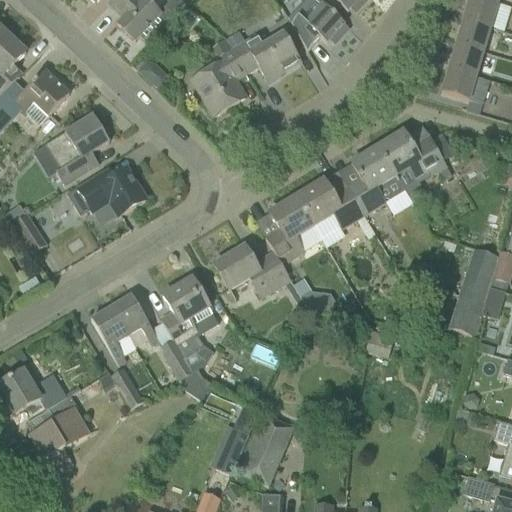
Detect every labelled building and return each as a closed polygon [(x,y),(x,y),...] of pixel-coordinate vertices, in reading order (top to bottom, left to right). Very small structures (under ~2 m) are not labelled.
[(188,7),(180,0),(176,0),(159,19),(138,0),(115,0),(110,6),(107,8),(122,22),(116,28),(134,46),(138,42),(147,49),(188,7)] [(313,0),(322,8),(333,18),(340,10),(346,16),(353,8),(358,13),(369,1),(367,0),(313,0)] [(474,0),(469,0),(462,24),(489,32),(497,6),(474,0)] [(297,20),(290,28),(293,32),(307,55),(319,42),(325,48),(332,40),(337,44),(348,32),(333,18),(322,8),(312,19),(305,27),(301,23),(297,20)] [(455,48),(482,56),(489,32),(462,24),(455,48)] [(25,57),(3,36),(0,40),(0,100),(17,82),(9,74),(25,57)] [(232,54),(245,78),(258,71),(268,88),(280,81),(279,78),(299,66),(283,40),(263,52),(255,40),(232,54)] [(475,80),(482,56),(455,48),(448,72),(475,80)] [(245,78),(232,54),(219,62),(222,66),(190,85),(191,86),(193,85),(200,96),(198,97),(212,121),(239,106),(238,105),(228,89),(245,78)] [(139,64),(136,61),(130,68),(136,74),(138,73),(154,88),(161,92),(169,85),(165,77),(155,68),(147,64),(145,65),(142,61),(139,64)] [(468,105),(475,80),(448,72),(441,97),(468,105)] [(30,90),(12,109),(23,119),(25,117),(39,130),(48,121),(55,113),(68,99),(54,85),(56,82),(49,75),(46,78),(44,75),(30,90)] [(98,169),(91,157),(109,146),(92,120),(75,130),(63,137),(44,149),(60,175),(55,177),(63,190),(75,184),(81,180),(98,169)] [(377,151),(394,179),(408,171),(417,187),(436,176),(445,170),(429,144),(428,144),(430,148),(415,157),(402,136),(377,151)] [(360,185),(348,193),(363,219),(385,206),(384,203),(385,202),(390,205),(405,196),(394,179),(377,151),(350,168),(360,185)] [(436,176),(441,184),(450,179),(445,170),(436,176)] [(109,172),(65,199),(79,221),(107,204),(108,206),(118,221),(145,204),(126,174),(114,181),(109,172)] [(322,185),(297,200),(314,230),(332,219),(341,233),(363,219),(348,193),(332,202),(322,185)] [(265,243),(273,257),(281,269),(302,256),(294,242),(314,230),(297,200),(269,217),(282,239),(268,247),(266,242),(265,243)] [(20,209),(5,219),(12,229),(26,220),(20,209)] [(32,259),(41,253),(47,249),(27,219),(26,220),(12,229),(32,259)] [(281,269),(273,257),(253,268),(243,251),(213,269),(229,295),(250,283),(261,302),(290,284),(281,269)] [(484,308),(488,293),(499,262),(474,254),(460,300),(484,308)] [(499,262),(488,293),(505,298),(508,288),(509,288),(511,278),(511,259),(501,256),(499,262)] [(172,317),(160,325),(172,345),(192,378),(193,379),(198,375),(203,372),(213,358),(203,350),(194,337),(200,333),(205,335),(214,329),(216,324),(209,312),(201,300),(191,283),(162,300),(172,317)] [(331,316),(332,307),(334,306),(330,299),(308,296),(299,302),(307,313),(331,316)] [(131,300),(110,312),(128,342),(140,334),(150,350),(158,345),(141,317),(131,300)] [(484,310),(484,308),(460,300),(450,333),(475,341),(484,310)] [(115,350),(128,342),(110,312),(90,325),(101,342),(118,370),(125,366),(115,350)] [(385,365),(390,348),(370,341),(364,358),(385,365)] [(192,378),(172,345),(158,354),(178,386),(192,378)] [(20,354),(11,360),(17,369),(26,363),(20,354)] [(511,364),(506,363),(502,379),(511,381),(511,364)] [(23,375),(0,388),(0,396),(14,419),(31,409),(38,404),(39,404),(45,414),(66,402),(52,380),(33,391),(23,375)] [(128,415),(141,407),(122,375),(109,383),(113,390),(128,415)] [(203,385),(198,375),(193,379),(192,378),(178,386),(178,387),(185,396),(203,385)] [(106,379),(98,384),(101,397),(113,390),(109,383),(106,379)] [(204,385),(203,385),(185,396),(200,406),(211,389),(204,385)] [(65,404),(64,403),(45,415),(45,416),(47,415),(53,426),(44,431),(27,442),(28,443),(32,441),(44,461),(41,464),(42,466),(43,465),(53,481),(72,469),(62,453),(84,440),(72,419),(77,416),(68,402),(65,404)] [(316,416),(314,427),(322,429),(322,432),(346,437),(352,409),(327,404),(325,417),(316,416)] [(425,436),(431,422),(420,417),(414,430),(425,436)] [(263,418),(236,478),(269,492),(295,432),(294,431),(263,418)] [(511,429),(498,426),(492,445),(507,449),(504,460),(511,462),(511,482),(511,486),(511,485),(511,429)] [(232,434),(221,459),(237,466),(248,441),(232,434)] [(138,482),(98,448),(83,466),(97,478),(69,510),(71,511),(114,511),(128,497),(126,495),(138,482)] [(462,499),(488,507),(493,489),(467,481),(462,499)] [(235,489),(224,496),(231,506),(242,498),(235,489)] [(215,511),(218,504),(204,499),(198,511),(215,511)] [(261,502),(260,511),(278,511),(278,503),(261,502)]
